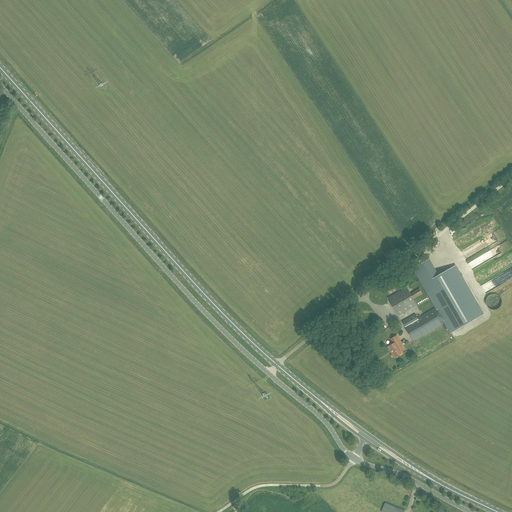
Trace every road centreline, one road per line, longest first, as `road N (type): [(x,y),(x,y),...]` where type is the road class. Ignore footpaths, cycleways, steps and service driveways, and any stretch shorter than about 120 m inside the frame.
road 1 (primary): [(276,364),(0,67)]
road 2 (unclassified): [(267,373),(0,85)]
road 3 (unclassified): [(276,364),(511,177)]
road 4 (primary): [(497,511),(367,438)]
road 5 (unclassified): [(471,511),(407,476),(353,458)]
road 6 (unclassified): [(353,458),(267,373)]
